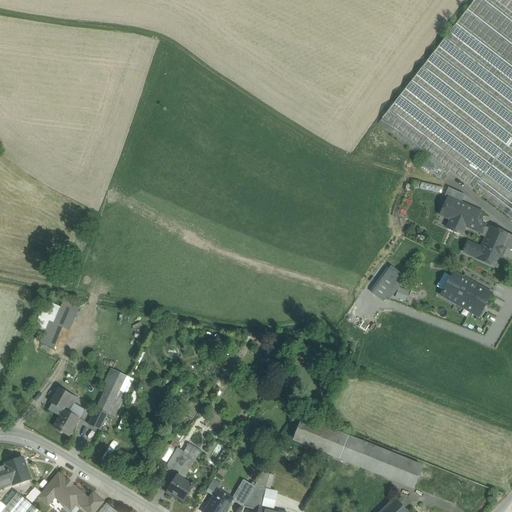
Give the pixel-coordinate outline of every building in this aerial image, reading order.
[(511,0),(474,0),(377,125),(425,162),(422,166),(441,181),(449,171),(506,215),(511,219),(511,0)] [(465,195),(448,188),(444,196),(448,198),(448,197),(461,203),(465,195)] [(461,203),(448,197),(448,198),(440,216),(450,220),(446,229),(462,235),(465,227),(480,234),(481,234),(485,227),(486,225),(480,222),(484,213),(461,203)] [(511,236),(490,227),(489,229),(485,238),(481,248),(472,244),(468,255),(476,259),(497,268),(506,247),(511,236)] [(489,229),(485,227),(481,234),(480,234),(480,235),(485,238),(489,229)] [(414,257),(407,252),(403,259),(409,263),(414,257)] [(389,268),(380,282),(391,290),(401,277),(389,268)] [(491,294),(454,273),(441,295),(478,316),(491,295),(491,294)] [(405,301),(409,290),(399,286),(395,297),(405,301)] [(39,316),(32,331),(43,336),(40,343),(53,349),(63,327),(39,316)] [(77,399),(59,388),(50,403),(52,404),(49,410),(60,416),(54,428),(69,437),(83,412),(73,406),(77,399)] [(120,391),(108,414),(114,417),(126,394),(120,391)] [(96,409),(88,425),(100,430),(108,414),(96,409)] [(349,438),(302,419),(294,439),(340,458),(349,438)] [(401,459),(349,438),(340,458),(393,479),(401,459)] [(156,456),(167,463),(175,449),(164,443),(156,456)] [(183,443),(179,449),(184,452),(183,455),(188,458),(194,462),(200,453),(183,443)] [(179,449),(177,448),(170,460),(182,468),(183,467),(188,458),(183,455),(184,452),(179,449)] [(23,458),(6,464),(13,484),(14,485),(30,479),(23,458)] [(194,462),(188,458),(183,467),(182,468),(177,476),(178,476),(184,466),(190,469),(194,462)] [(422,468),(401,459),(393,479),(414,488),(422,468)] [(6,464),(0,466),(0,489),(13,484),(6,464)] [(184,466),(178,476),(177,476),(166,493),(172,496),(173,495),(184,502),(193,486),(183,480),(190,469),(184,466)] [(274,476),(263,472),(255,487),(264,489),(269,491),(274,476)] [(83,495),(59,475),(47,489),(40,498),(48,505),(55,496),(65,505),(63,508),(68,511),(73,511),(78,508),(75,505),(78,502),(83,507),(88,500),(83,496),(83,495)] [(214,480),(206,492),(214,497),(218,491),(216,489),(219,484),(214,480)] [(246,482),(234,501),(243,507),(255,487),(246,482)] [(264,489),(255,487),(243,507),(258,511),(259,507),(264,489)] [(35,488),(27,498),(33,503),(41,493),(35,488)] [(226,495),(218,491),(214,497),(204,511),(224,511),(231,501),(225,497),(226,495)] [(39,511),(17,493),(6,507),(0,501),(0,511),(39,511)] [(94,511),(102,502),(93,495),(88,500),(83,507),(88,511),(94,511)] [(407,511),(395,499),(380,511),(407,511)] [(116,511),(106,503),(98,511),(116,511)]
